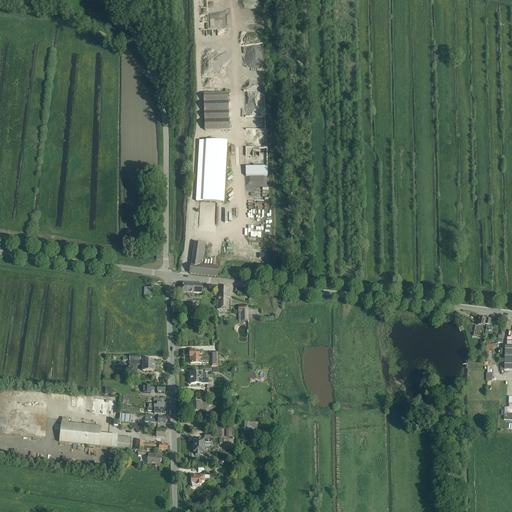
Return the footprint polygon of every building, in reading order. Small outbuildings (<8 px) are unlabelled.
[(228,92),(204,93),(205,130),(229,130),(228,92)] [(199,141),(196,201),(244,204),(247,157),(226,155),(227,143),(199,141)] [(202,264),(203,255),(205,244),(194,243),(190,274),(218,277),(219,266),(202,264)] [(144,297),(163,298),(163,282),(151,281),(151,288),(144,288),(144,297)] [(202,284),(183,283),(183,293),(188,293),(202,294),(202,284)] [(217,301),(216,310),(228,309),(228,297),(229,297),(230,292),(227,292),(227,286),(220,286),(220,291),(220,297),(219,297),(219,301),(217,301)] [(247,306),(238,306),(238,312),(241,312),(242,318),(242,321),(245,321),(248,321),(247,306)] [(474,336),(481,337),(482,333),(481,332),(482,327),(484,328),(484,327),(485,325),(486,319),(479,317),(477,325),(478,325),(478,326),(476,326),(476,327),(474,336)] [(486,319),(485,325),(487,325),(485,331),(493,332),(493,331),(494,326),(490,325),(491,320),(486,319)] [(195,352),(195,350),(190,350),(190,352),(190,353),(189,353),(188,354),(188,356),(189,357),(190,357),(190,364),(195,364),(209,363),(209,357),(200,357),(200,352),(195,352)] [(141,356),(131,356),(131,360),(131,364),(137,364),(137,365),(143,365),(142,367),(142,371),(149,371),(154,371),(154,366),(154,360),(149,360),(141,360),(141,356)] [(494,380),(494,373),(491,373),(491,367),(483,367),(483,373),(487,373),(487,380),(494,380)] [(115,400),(93,398),(92,413),(113,415),(115,400)] [(157,423),(161,424),(165,424),(166,417),(161,417),(159,416),(159,417),(146,415),(145,421),(158,423),(157,423)] [(35,431),(42,432),(43,425),(47,425),(48,417),(37,416),(35,431)] [(62,422),(62,425),(55,424),(55,430),(61,430),(60,442),(89,445),(88,452),(94,453),(95,446),(129,449),(131,438),(100,434),(101,427),(96,426),(68,423),(69,420),(62,419),(62,422)] [(260,429),(260,422),(242,423),(242,430),(244,430),(244,432),(250,432),(250,430),(260,429)] [(129,423),(129,426),(131,430),(134,428),(137,433),(138,433),(141,431),(137,424),(129,423)] [(152,433),(157,433),(156,437),(165,438),(165,431),(160,431),(152,429),(152,433)] [(198,441),(194,441),(194,452),(195,452),(195,455),(200,455),(200,452),(202,452),(204,452),(204,446),(210,445),(210,442),(211,442),(211,438),(211,435),(205,435),(205,439),(204,439),(203,439),(198,439),(198,441)] [(143,451),(147,451),(147,449),(159,450),(167,450),(168,445),(163,444),(162,444),(162,443),(159,443),(159,444),(149,443),(144,443),(144,442),(136,441),(136,450),(143,451)] [(148,463),(155,464),(160,465),(161,456),(156,455),(149,454),(148,463)] [(210,476),(197,476),(192,476),(192,479),(191,479),(191,484),(192,484),(192,487),(197,487),(197,486),(201,486),(202,485),(201,482),(204,483),(204,480),(210,480),(210,476)]
